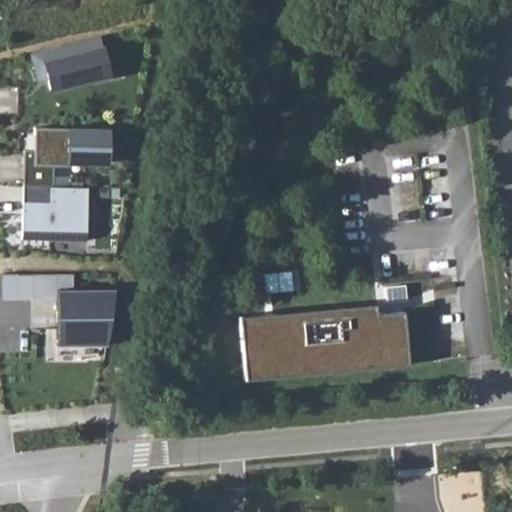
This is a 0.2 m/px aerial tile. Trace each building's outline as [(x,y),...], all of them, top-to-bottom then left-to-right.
[(32,63),(40,61),(48,92),(112,75),(101,35),(30,53),(32,63)] [(18,148),(17,183),(48,184),(48,164),(64,165),(64,160),(103,161),(104,127),(29,125),(28,148),(18,148)] [(87,189),(47,188),(46,203),(23,203),(22,238),(86,240),(87,189)] [(116,288),(56,291),(59,344),(103,346),(116,288)] [(239,316),(245,379),(407,365),(402,311),(375,314),(374,304),(239,316)]
